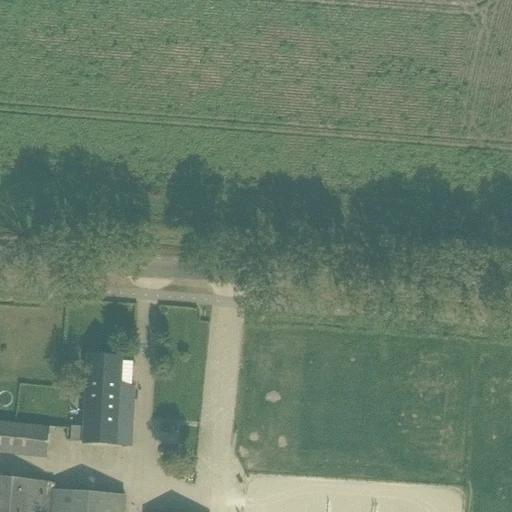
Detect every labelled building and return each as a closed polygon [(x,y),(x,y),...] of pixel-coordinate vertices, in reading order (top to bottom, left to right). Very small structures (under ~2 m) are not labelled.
[(16,400),(41,401),(42,351),(17,351),(16,400)] [(121,359),(89,357),(85,444),(130,447),(134,388),(120,388),(121,359)] [(181,431),(181,420),(151,419),(151,430),(181,431)] [(0,455),(45,459),(48,427),(0,422),(0,455)] [(0,511),(125,511),(127,497),(55,491),(55,484),(0,478),(0,511)]
